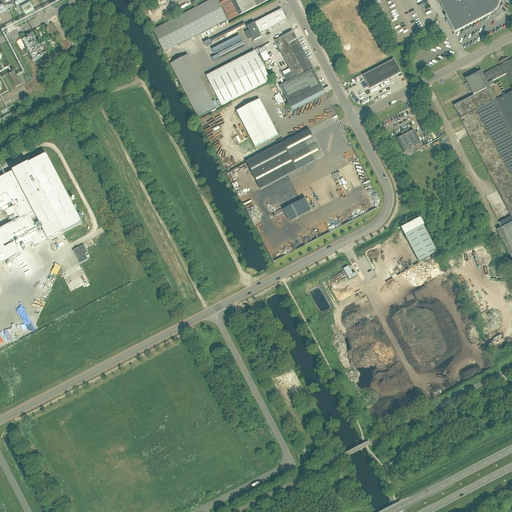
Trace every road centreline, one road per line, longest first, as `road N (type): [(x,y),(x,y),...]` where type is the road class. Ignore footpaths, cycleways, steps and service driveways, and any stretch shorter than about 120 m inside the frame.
road 1 (track): [(251,290),(140,79),(0,147)]
road 2 (tertiary): [(212,310),(382,219),(386,183),(353,118)]
road 3 (unclassified): [(199,511),(277,471),(286,457),(212,310)]
road 4 (tertiary): [(0,420),(212,310)]
road 5 (unknown): [(300,16),(219,64),(205,63),(197,53),(201,38),(272,0)]
road 6 (unclassified): [(353,118),(511,36)]
road 7 (unclassified): [(369,443),(511,367)]
road 8 (unknown): [(371,91),(507,15)]
road 9 (primary): [(511,448),(390,511)]
road 10 (tertiary): [(353,118),(291,0)]
